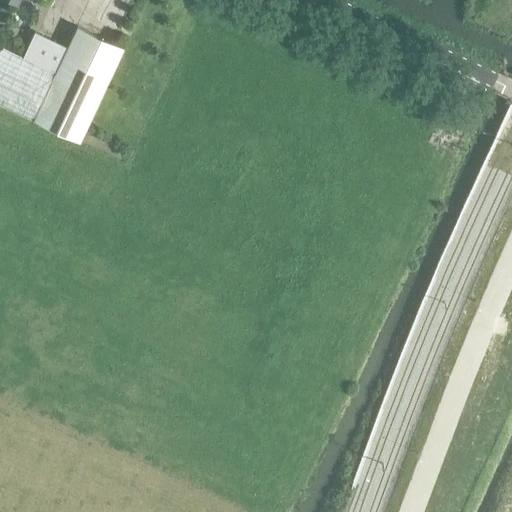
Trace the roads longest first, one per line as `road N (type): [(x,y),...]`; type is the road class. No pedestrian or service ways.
road 1 (tertiary): [(408,511),(511,255)]
road 2 (tertiary): [(511,88),(325,0)]
